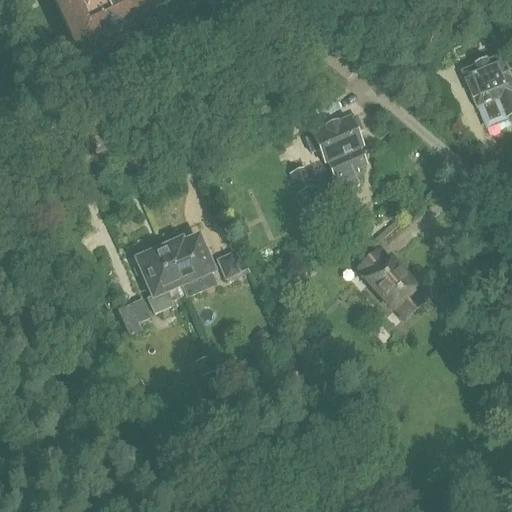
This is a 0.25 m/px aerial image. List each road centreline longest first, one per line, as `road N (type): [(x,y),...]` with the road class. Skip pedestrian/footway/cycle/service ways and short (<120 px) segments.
road 1 (tertiary): [(0,182),(308,47)]
road 2 (track): [(308,47),(336,55),(511,208)]
